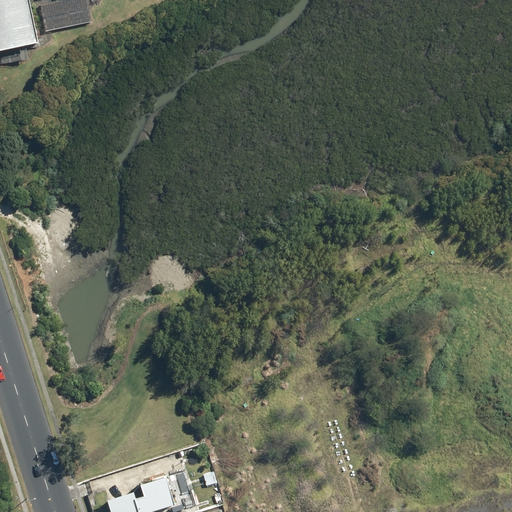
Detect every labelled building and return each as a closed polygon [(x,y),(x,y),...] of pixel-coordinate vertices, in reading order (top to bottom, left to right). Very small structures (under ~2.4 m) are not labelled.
[(0,0),(0,49),(37,43),(28,0),(0,0)] [(87,0),(62,0),(40,4),(45,32),(91,24),(87,0)] [(198,454),(182,458),(184,465),(200,460),(198,454)] [(213,467),(201,471),(205,486),(218,482),(213,467)] [(129,489),(104,497),(109,511),(148,511),(173,504),(163,473),(136,481),(140,493),(131,496),(129,489)]
